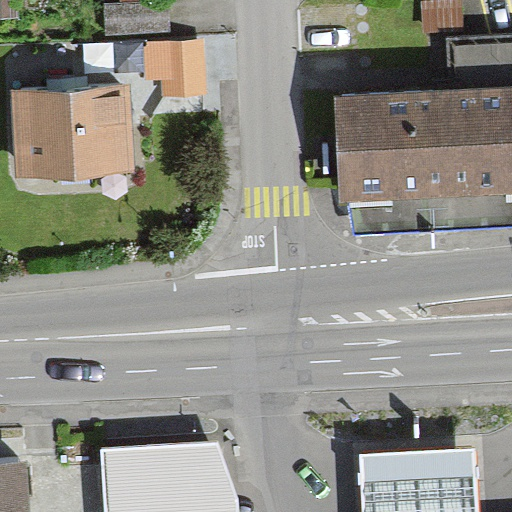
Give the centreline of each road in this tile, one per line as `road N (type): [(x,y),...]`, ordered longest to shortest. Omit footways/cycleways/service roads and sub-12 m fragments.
road 1 (residential): [(264,0),(275,323)]
road 2 (primary): [(0,343),(275,323)]
road 3 (primary): [(511,269),(371,288),(275,323)]
road 4 (primary): [(275,323),(378,344),(511,339)]
